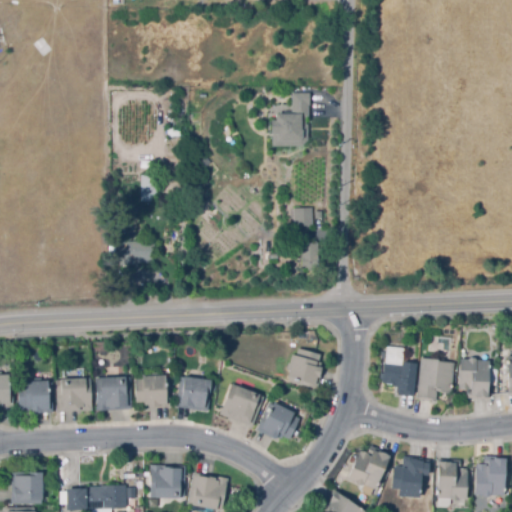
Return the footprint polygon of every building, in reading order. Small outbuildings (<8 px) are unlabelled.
[(273,134),(273,118),(276,118),(276,111),(293,111),(293,91),(309,91),(310,91),(311,102),(309,102),(310,111),(310,116),(307,116),(307,122),(309,122),(309,138),(303,144),(273,144),(273,139),(273,134)] [(180,134),(169,135),(168,127),(180,126),(180,134)] [(206,154),(211,160),(201,169),(195,163),(206,154)] [(158,199),(144,199),(145,175),(158,175),(158,199)] [(313,206),(312,224),(294,224),(295,206),(313,206)] [(132,268),(120,268),(120,253),(129,253),(129,240),(156,241),(156,260),(133,260),(132,268)] [(306,266),(304,243),(319,242),(321,264),(306,266)] [(320,355),(318,362),(321,363),(320,368),(322,368),(320,374),(321,374),(317,389),(288,382),(288,378),(286,377),(292,355),(296,356),(298,349),(320,355)] [(455,363),(452,392),(438,392),(437,401),(415,399),(420,358),(455,363)] [(490,360),(488,398),(466,398),(466,391),(459,389),(459,359),(468,359),(470,358),(475,358),(477,359),(490,360)] [(416,364),(412,396),(394,394),(395,386),(381,384),(384,363),(401,365),(402,362),(416,364)] [(13,376),(14,406),(0,406),(0,374),(8,374),(9,376),(13,376)] [(169,377),(170,407),(143,407),(143,406),(135,406),(134,379),(141,379),(141,376),(165,375),(165,377),(169,377)] [(125,377),(126,394),(126,410),(96,410),(94,377),(125,377)] [(213,381),(208,411),(175,407),(180,377),(213,381)] [(90,378),(91,410),(57,412),(55,380),(90,378)] [(52,383),(53,413),(30,413),(30,411),(18,411),(17,384),(24,384),(24,382),(48,380),(48,383),(52,383)] [(263,396),(253,426),(219,414),(231,382),(236,384),(236,386),(263,396)] [(293,413),(293,414),(299,418),(288,440),(281,437),(281,438),(276,436),(275,439),(256,430),(268,404),(271,405),(272,402),(293,413)] [(390,457),(375,489),(363,485),(360,485),(357,484),(355,482),(348,478),(352,468),(348,465),(350,456),(356,458),(359,450),(367,452),(369,445),(375,447),(374,450),(390,457)] [(429,464),(428,476),(422,476),(420,490),(418,491),(418,497),(398,496),(399,490),(391,489),(392,466),(402,466),(402,457),(409,457),(409,459),(422,461),(422,464),(429,464)] [(466,468),(465,499),(458,499),(455,501),(452,501),(451,498),(437,497),(438,460),(459,459),(460,468),(466,468)] [(506,459),(503,495),(491,495),(488,497),(483,497),(482,495),(475,495),(476,463),(481,463),(481,461),(488,461),(488,459),(506,459)] [(186,466),(185,497),(149,497),(149,465),(186,466)] [(43,472),(42,504),(12,504),(12,472),(43,472)] [(227,478),(221,510),(187,505),(193,472),(227,478)] [(136,486),(137,498),(126,498),(127,509),(83,510),(83,508),(67,510),(66,492),(84,491),(84,486),(101,485),(100,485),(126,484),(126,486),(136,486)] [(366,511),(327,511),(321,508),(333,490),(366,511)]
